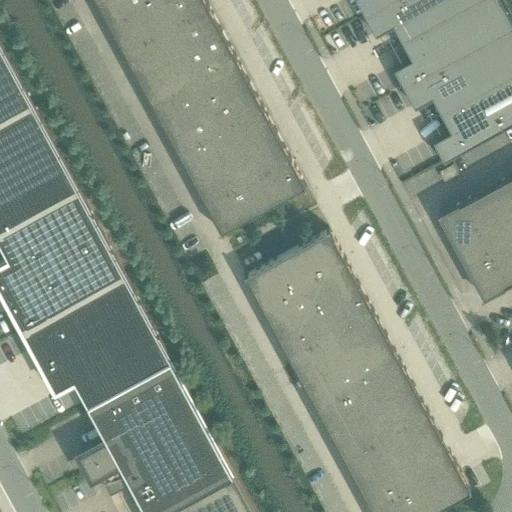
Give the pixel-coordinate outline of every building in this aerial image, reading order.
[(97,0),(108,21),(146,0),(97,0)] [(165,24),(151,0),(146,0),(108,21),(122,47),(165,24)] [(206,0),(151,0),(165,24),(207,1),(206,0)] [(358,0),(365,13),(388,0),(358,0)] [(394,22),(403,39),(474,0),(388,0),(365,13),(376,32),(394,22)] [(394,65),(405,85),(511,25),(511,14),(504,0),(474,0),(403,39),(412,56),(394,65)] [(221,27),(207,1),(165,24),(179,50),(221,27)] [(122,47),(137,73),(179,50),(165,24),(122,47)] [(433,95),(442,111),(511,73),(511,25),(405,85),(415,104),(433,95)] [(179,50),(193,76),(235,53),(221,27),(179,50)] [(0,117),(32,101),(0,42),(0,117)] [(179,50),(137,73),(151,99),(193,76),(179,50)] [(249,79),(235,53),(193,76),(207,102),(249,79)] [(433,137),(444,158),(511,120),(511,73),(442,111),(451,128),(433,137)] [(151,99),(165,125),(207,102),(193,76),(151,99)] [(249,79),(207,102),(221,128),(263,105),(249,79)] [(32,101),(0,117),(0,228),(78,186),(32,101)] [(179,151),(221,128),(207,102),(165,125),(179,151)] [(221,128),(235,154),(277,131),(263,105),(221,128)] [(179,151),(193,177),(235,154),(221,128),(179,151)] [(277,131),(235,154),(249,180),(291,157),(277,131)] [(193,177),(207,202),(249,180),(235,154),(193,177)] [(291,157),(249,180),(263,206),(303,185),(304,186),(307,185),(291,157)] [(440,170),(445,179),(458,172),(453,163),(440,170)] [(511,226),(511,182),(508,175),(485,188),(508,229),(511,226)] [(249,180),(207,202),(222,231),(224,229),(223,228),(263,206),(249,180)] [(78,186),(0,228),(0,241),(8,257),(27,292),(9,302),(23,327),(125,272),(78,186)] [(485,188),(462,200),(485,241),(508,229),(485,188)] [(485,241),(462,200),(439,212),(462,254),(485,241)] [(327,229),(287,251),(302,277),(344,254),(329,226),(326,227),(327,229)] [(511,279),(511,237),(508,229),(485,241),(507,283),(511,279)] [(507,283),(485,241),(462,254),(484,295),(507,283)] [(260,300),(302,277),(287,251),(247,272),(247,271),(244,272),(260,300)] [(344,254),(302,277),(316,303),(358,280),(344,254)] [(125,272),(23,327),(36,352),(55,342),(74,377),(84,397),(88,403),(171,357),(125,272)] [(260,300),(274,326),(316,303),(302,277),(260,300)] [(358,280),(316,303),(330,329),(372,306),(358,280)] [(330,329),(316,303),(274,326),(288,352),(330,329)] [(372,306),(330,329),(344,355),(386,332),(372,306)] [(288,352),(302,378),(344,355),(330,329),(288,352)] [(386,332),(344,355),(358,381),(400,358),(386,332)] [(316,404),(358,381),(344,355),(302,378),(316,404)] [(106,436),(78,451),(93,477),(101,473),(110,491),(130,481),(146,511),(158,511),(232,472),(233,472),(171,357),(88,403),(106,436)] [(414,384),(400,358),(358,381),(372,407),(414,384)] [(316,404),(330,430),(372,407),(358,381),(316,404)] [(414,384),(372,407),(386,433),(428,410),(414,384)] [(386,433),(372,407),(330,430),(344,456),(386,433)] [(428,410),(386,433),(400,459),(443,436),(428,410)] [(344,456),(358,482),(400,459),(386,433),(344,456)] [(443,436),(400,459),(414,485),(457,462),(443,436)] [(358,482),(372,508),(414,485),(400,459),(358,482)] [(457,462),(414,485),(429,511),(471,489),(457,462)] [(158,511),(254,511),(232,472),(158,511)] [(374,511),(427,511),(429,511),(414,485),(372,508),(374,511)]
